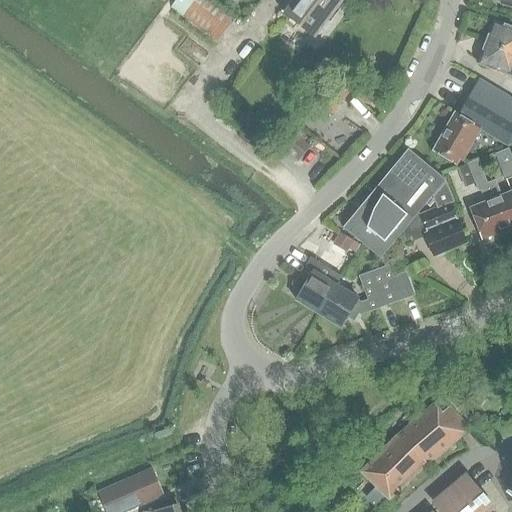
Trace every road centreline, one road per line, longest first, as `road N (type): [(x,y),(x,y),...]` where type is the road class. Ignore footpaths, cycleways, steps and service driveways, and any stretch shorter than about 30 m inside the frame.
road 1 (unclassified): [(261,264),(379,144),(426,68),(452,0)]
road 2 (residential): [(242,363),(269,376),(307,376),(511,308)]
road 3 (residential): [(224,511),(216,424),(242,363)]
